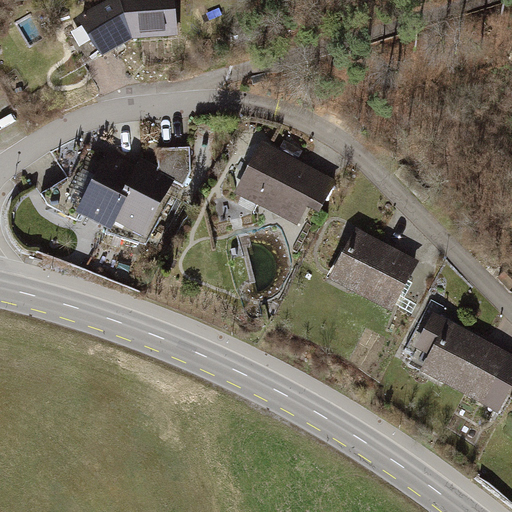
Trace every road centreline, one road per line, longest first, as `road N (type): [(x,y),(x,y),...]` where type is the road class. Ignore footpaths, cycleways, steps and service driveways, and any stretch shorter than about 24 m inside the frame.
road 1 (residential): [(0,171),(56,133),(115,111),(226,102),(291,116),(368,162),(511,315)]
road 2 (secondary): [(0,287),(73,305),(266,384),(463,511)]
road 3 (track): [(183,104),(227,75),(511,0)]
